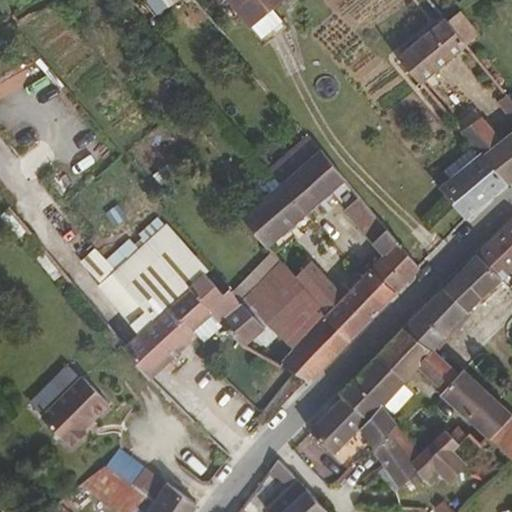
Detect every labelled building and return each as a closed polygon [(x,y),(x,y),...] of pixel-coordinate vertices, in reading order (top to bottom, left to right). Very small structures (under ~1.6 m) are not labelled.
[(277,0),(226,0),(239,15),(248,26),(269,7),(277,0)] [(262,48),(286,27),(269,7),(248,26),(239,15),(236,18),(262,48)] [(473,34),(454,11),(443,21),(462,45),(473,34)] [(417,83),(462,45),(443,21),(439,17),(394,56),(417,83)] [(511,177),(511,99),(508,102),(503,96),(494,103),(511,127),(511,128),(497,139),(478,115),(474,119),(467,110),(452,123),(477,152),(505,184),(511,177)] [(342,179),(317,148),(292,171),(301,183),(288,193),(304,212),(342,179)] [(505,184),(477,152),(436,188),(463,220),(505,184)] [(288,193),(301,183),(292,171),(278,182),(288,193)] [(304,212),(288,193),(278,182),(239,217),(264,246),(304,212)] [(382,303),(416,268),(355,194),(340,207),(380,256),(359,277),(382,303)] [(501,279),(511,267),(511,216),(473,254),(476,257),(501,279)] [(135,334),(197,276),(201,273),(159,229),(92,289),(135,334)] [(444,338),(501,279),(476,257),(444,288),(440,286),(401,329),(434,348),(444,338)] [(348,340),(382,303),(359,277),(341,295),(307,259),(291,276),(323,312),(348,340)] [(323,312),(291,276),(278,261),(238,298),(263,324),(289,350),(323,312)] [(163,359),(191,333),(210,316),(214,320),(217,318),(238,298),(231,290),(219,300),(197,276),(135,334),(120,348),(145,376),(159,363),(165,370),(170,366),(163,359)] [(263,324),(238,298),(217,318),(220,322),(242,345),(263,324)] [(307,383),(348,340),(323,312),(289,350),(276,365),(307,383)] [(200,341),(220,322),(217,318),(214,320),(210,316),(191,333),(200,341)] [(378,403),(414,369),(441,394),(438,398),(485,443),(511,417),(465,370),(461,374),(434,348),(401,329),(338,398),(341,400),(364,421),(357,427),(372,450),(387,434),(414,472),(418,476),(430,467),(442,483),(463,466),(451,451),(466,439),(454,427),(444,435),(441,434),(414,456),(378,403)] [(474,361),(444,338),(434,348),(461,374),(465,370),(474,361)] [(104,404),(80,379),(38,422),(62,446),(64,443),(70,448),(83,434),(79,430),(104,404)] [(364,421),(341,400),(309,436),(331,457),(357,427),(364,421)] [(511,461),(511,418),(511,417),(485,443),(508,465),(509,464),(511,461)] [(414,472),(387,434),(372,450),(397,486),(414,472)] [(149,503),(164,483),(141,465),(126,485),(141,496),(149,503)] [(323,511),(324,511),(276,465),(265,479),(284,497),(278,504),(285,511),(283,511),(323,511)] [(126,485),(101,466),(78,484),(116,511),(128,511),(141,496),(126,485)] [(187,511),(193,503),(164,483),(149,503),(143,511),(187,511)] [(143,511),(149,503),(141,496),(128,511),(143,511)]
